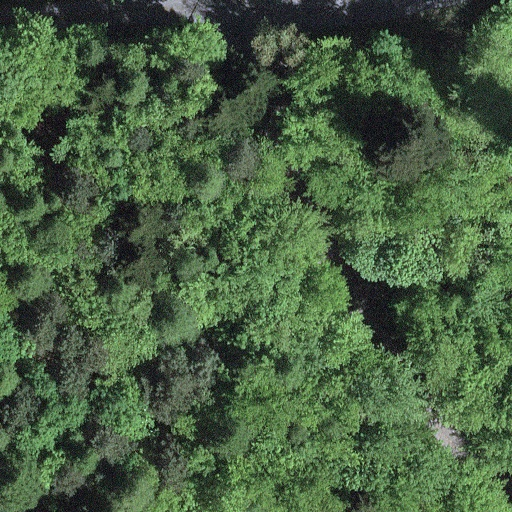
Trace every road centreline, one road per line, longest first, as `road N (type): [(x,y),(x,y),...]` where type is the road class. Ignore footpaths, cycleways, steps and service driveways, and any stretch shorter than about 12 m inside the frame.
road 1 (track): [(511,499),(406,379),(333,264),(302,187),(254,12)]
road 2 (track): [(0,20),(205,4),(339,12),(414,0)]
